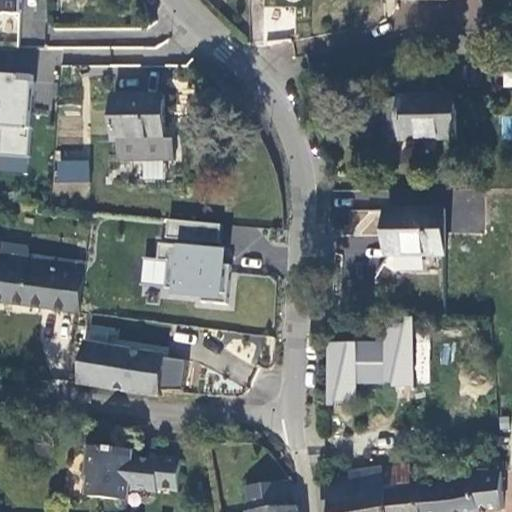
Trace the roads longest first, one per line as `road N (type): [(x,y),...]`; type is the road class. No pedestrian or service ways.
road 1 (residential): [(176,0),(261,85),(298,156),(304,209),(294,418)]
road 2 (unclassified): [(294,418),(0,391)]
